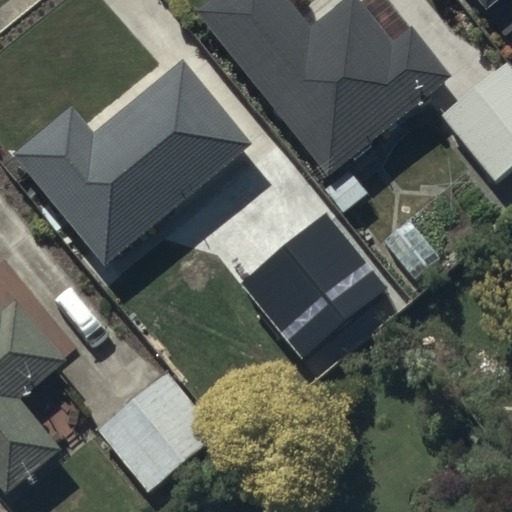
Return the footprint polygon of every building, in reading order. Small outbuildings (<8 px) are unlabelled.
[(285,0),(205,0),(192,11),(324,175),(448,76),(410,28),(391,43),(356,0),(343,0),(308,28),(285,0)] [(475,0),(484,10),(496,0),(475,0)] [(100,265),(247,144),(178,61),(89,134),(67,108),(9,156),(100,265)] [(511,167),(511,73),(503,62),(437,118),(493,184),(511,167)] [(331,219),(290,250),(354,331),(394,299),(331,219)] [(0,494),(1,496),(59,450),(16,396),(60,360),(12,301),(0,310),(0,494)] [(218,436),(164,371),(92,430),(146,495),(218,436)]
